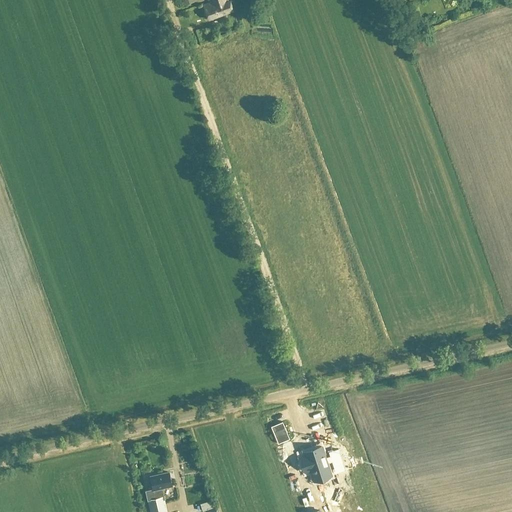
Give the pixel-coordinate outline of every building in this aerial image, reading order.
[(202,5),(207,19),(233,10),(228,0),(206,0),(208,3),(202,5)] [(306,456),(300,458),(305,471),(310,470),(316,468),(319,479),(330,475),(334,487),(339,485),(333,466),(328,468),(326,463),(332,461),(333,464),(341,461),(338,450),(329,452),(330,457),(325,459),(321,447),(305,452),(306,456)] [(153,489),(145,491),(147,501),(148,501),(150,511),(166,511),(163,500),(164,500),(161,488),(171,486),(168,473),(150,477),(153,489)] [(305,482),(308,493),(315,491),(321,511),(332,511),(324,485),(314,488),(312,480),(305,482)] [(193,490),(204,490),(204,481),(192,481),(193,490)] [(205,511),(217,508),(214,499),(202,502),(205,511)]
